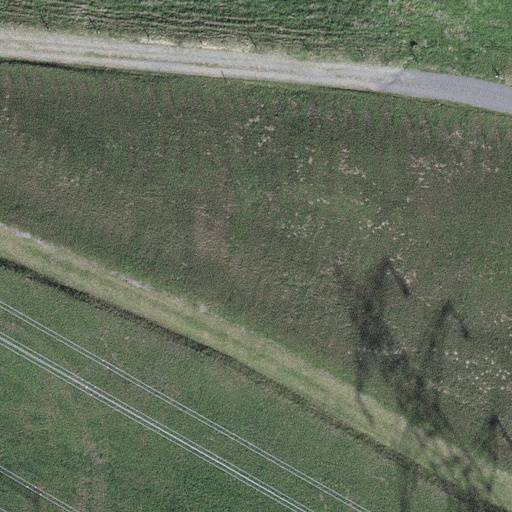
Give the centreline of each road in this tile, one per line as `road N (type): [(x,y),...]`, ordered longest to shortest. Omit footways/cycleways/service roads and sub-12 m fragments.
road 1 (track): [(511,474),(203,331),(0,255)]
road 2 (track): [(0,47),(388,87),(511,116)]
